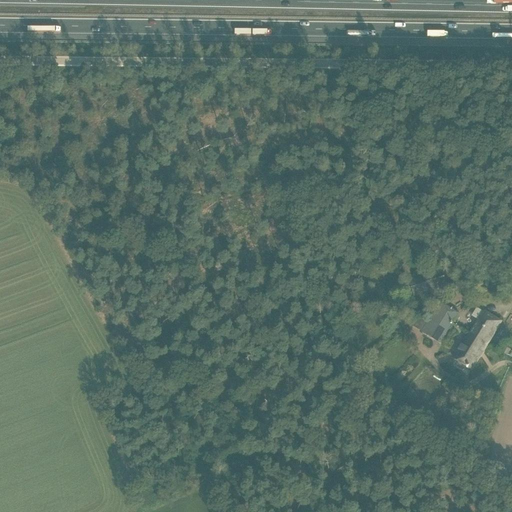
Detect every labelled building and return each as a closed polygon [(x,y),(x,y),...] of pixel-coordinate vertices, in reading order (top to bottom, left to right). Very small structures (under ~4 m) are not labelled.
[(439,271),(409,281),(411,286),(413,293),(443,283),(439,271)] [(440,303),(429,321),(452,324),(458,314),(440,303)] [(470,335),(486,345),(500,322),(484,312),(478,321),(470,335)] [(429,321),(421,333),(440,344),(452,324),(429,321)] [(486,345),(470,335),(467,340),(465,339),(452,359),(471,370),(486,345)] [(504,347),(501,352),(507,355),(510,350),(504,347)]
